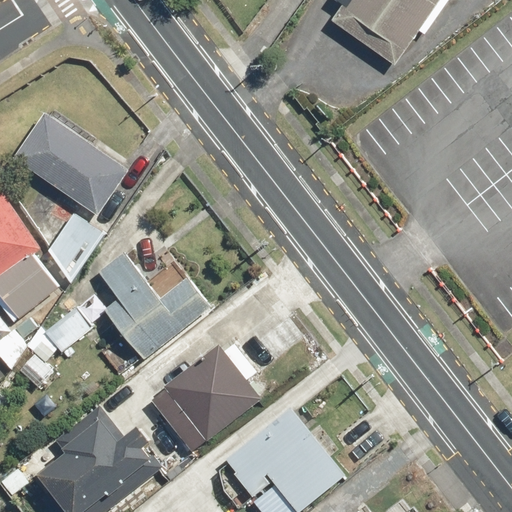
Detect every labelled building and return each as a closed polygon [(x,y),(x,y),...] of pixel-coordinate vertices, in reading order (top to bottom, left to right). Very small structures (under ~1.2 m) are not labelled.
[(355,0),(341,20),(405,65),(451,0),(355,0)] [(53,109),(20,157),(103,214),(135,166),(53,109)] [(49,248),(0,178),(0,298),(17,323),(63,291),(38,256),(49,248)] [(79,213),(53,252),(77,284),(110,235),(79,213)] [(153,277),(111,308),(149,360),(216,310),(192,277),(167,296),(153,277)] [(97,327),(79,306),(51,331),(61,343),(65,347),(69,352),(97,327)] [(43,328),(32,316),(17,330),(27,342),(21,348),(39,369),(65,347),(61,343),(51,331),(46,326),(43,328)] [(168,411),(198,450),(265,398),(253,381),(265,372),(243,344),(231,353),(224,344),(161,393),(172,408),(168,411)] [(227,461),(256,498),(276,482),(299,511),(303,511),(353,473),(298,403),(249,441),(250,443),(227,461)] [(70,451),(44,472),(76,511),(90,511),(143,470),(153,482),(169,469),(150,446),(160,439),(147,423),(129,438),(103,406),(61,440),(70,451)] [(0,485),(0,511),(7,511),(16,506),(0,485)]
